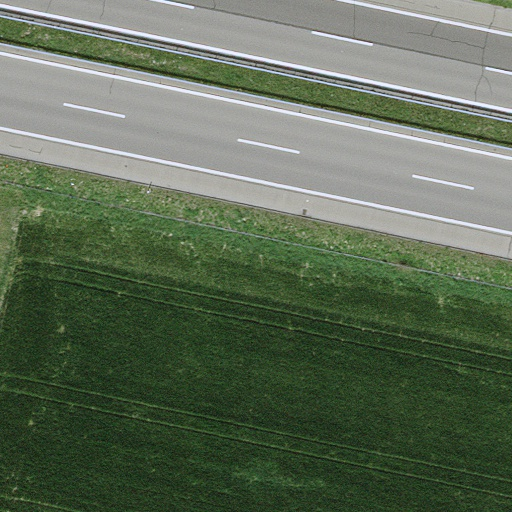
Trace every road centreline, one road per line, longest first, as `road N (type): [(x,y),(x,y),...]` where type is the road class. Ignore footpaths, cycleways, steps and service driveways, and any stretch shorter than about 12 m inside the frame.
road 1 (motorway): [(0,90),(511,196)]
road 2 (motorway): [(511,73),(155,0)]
